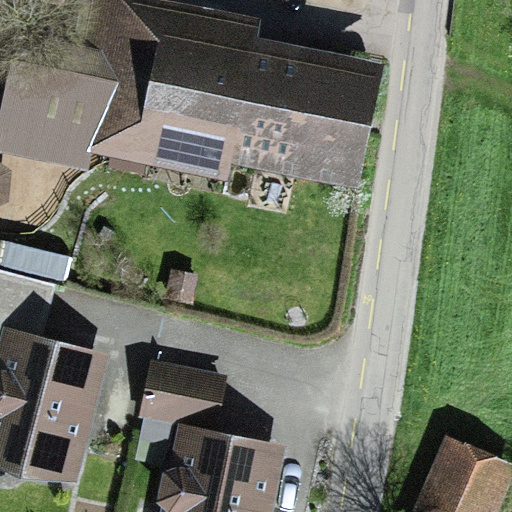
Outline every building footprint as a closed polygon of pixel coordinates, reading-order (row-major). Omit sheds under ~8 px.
[(353,190),(374,77),(252,54),(256,32),(98,2),(92,31),(70,147),(151,163),(153,152),(353,190)] [(101,363),(9,340),(0,374),(0,465),(70,483),(101,363)] [(219,382),(151,373),(145,422),(212,431),(219,382)] [(268,511),(280,457),(184,438),(168,511),(268,511)] [(497,511),(511,478),(511,477),(447,450),(420,511),(497,511)]
